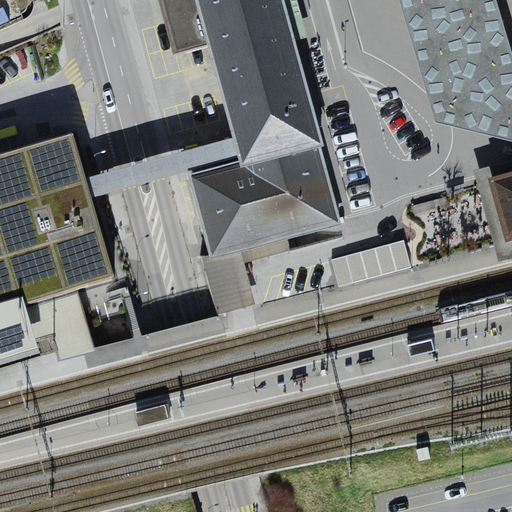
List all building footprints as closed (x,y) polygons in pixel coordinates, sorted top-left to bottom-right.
[(236,145),(242,168),(190,185),(212,266),(348,229),(289,11),(286,0),(162,0),(178,59),(211,50),(235,140),(236,145)] [(434,104),(441,125),(454,128),(511,141),(511,47),(505,26),(498,1),(498,0),(402,0),(406,12),(413,35),(420,60),(427,81),(432,98),(434,104)] [(236,145),(89,186),(95,208),(242,168),(236,145)] [(0,314),(24,308),(117,280),(95,208),(89,186),(77,146),(0,168),(0,314)] [(511,176),(478,184),(481,197),(490,233),(493,243),(511,238),(511,176)] [(511,238),(493,243),(500,272),(511,269),(511,238)] [(404,243),(333,262),(339,286),(410,267),(404,243)] [(0,314),(0,368),(44,354),(24,308),(0,314)] [(431,336),(406,343),(409,355),(435,349),(431,336)]
